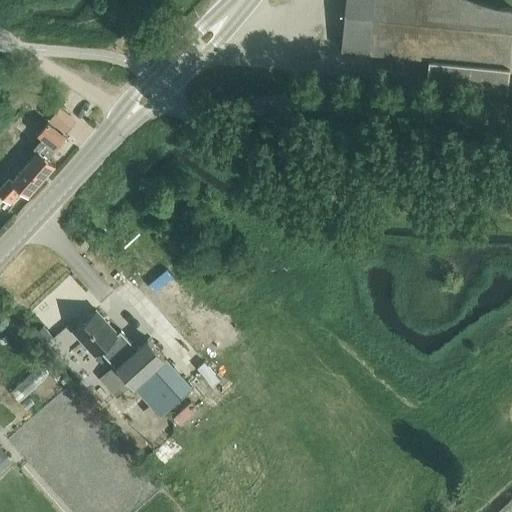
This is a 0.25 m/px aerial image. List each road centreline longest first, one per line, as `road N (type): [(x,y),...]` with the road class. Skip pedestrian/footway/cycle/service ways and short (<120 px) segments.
road 1 (tertiary): [(0,258),(237,0)]
road 2 (unclassified): [(511,213),(300,190),(198,122)]
